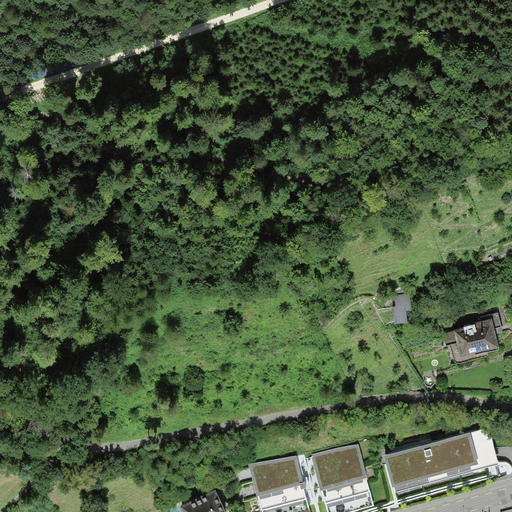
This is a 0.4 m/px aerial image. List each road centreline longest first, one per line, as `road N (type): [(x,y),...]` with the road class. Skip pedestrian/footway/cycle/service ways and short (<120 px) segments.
road 1 (track): [(511,123),(366,173),(331,176),(0,101)]
road 2 (track): [(0,99),(284,0)]
